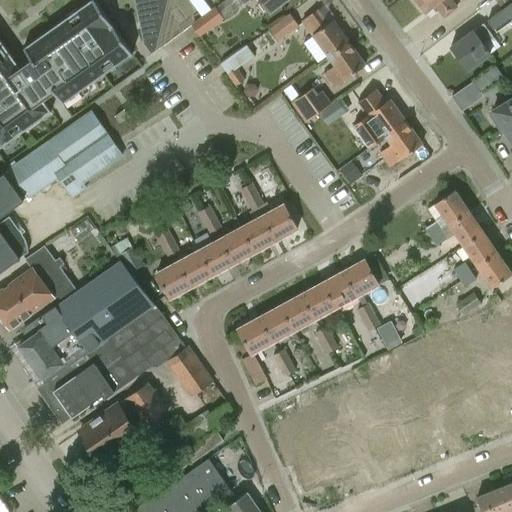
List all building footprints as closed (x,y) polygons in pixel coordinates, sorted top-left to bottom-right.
[(0,145),(1,146),(3,145),(13,138),(39,119),(49,112),(51,111),(42,99),(54,91),(62,103),(64,101),(76,93),(119,63),(131,54),(132,53),(94,0),(89,0),(78,9),(66,17),(23,47),(32,59),(20,67),(0,38),(0,145)] [(134,0),(143,44),(151,54),(156,50),(167,0),(134,0)] [(243,0),(245,2),(248,0),(262,0),(272,11),(286,0),(243,0)] [(456,7),(450,0),(414,0),(425,12),(434,5),(444,17),(456,7)] [(496,33),(511,20),(511,0),(502,8),(486,20),(496,33)] [(511,0),(495,0),(502,8),(511,0)] [(211,9),(206,3),(197,10),(201,16),(211,9)] [(328,57),(348,43),(332,20),(330,22),(319,7),(301,20),(328,57)] [(215,8),(194,24),(201,33),(222,17),(215,8)] [(298,25),(290,14),(270,29),(278,40),(298,25)] [(466,70),(489,54),(500,46),(483,23),(450,47),(466,70)] [(365,65),(348,43),(328,57),(334,65),(322,73),(333,88),(365,65)] [(246,45),(221,64),(228,74),(237,67),(254,55),(246,45)] [(129,91),(135,100),(144,94),(151,105),(184,83),(171,63),(129,91)] [(237,67),(228,74),(236,85),(245,78),(237,67)] [(479,93),(502,77),(495,67),(472,82),(479,93)] [(313,87),(302,95),(316,114),(331,103),(322,90),(317,94),(313,87)] [(385,136),(405,122),(389,99),(387,100),(377,87),(364,96),(373,110),(369,113),(385,136)] [(328,124),(349,109),(342,98),(321,113),(328,124)] [(511,98),(492,111),(511,144),(511,98)] [(124,108),(114,116),(119,123),(129,116),(124,108)] [(9,171),(29,197),(58,177),(74,199),(87,190),(83,185),(123,156),(91,113),(9,171)] [(421,145),(405,122),(385,136),(390,144),(379,152),(389,167),(421,145)] [(350,160),(339,168),(350,184),(362,175),(350,160)] [(0,177),(0,217),(29,197),(9,171),(0,177)] [(246,186),(276,242),(297,230),(283,204),(271,211),(266,203),(263,204),(252,183),(246,186)] [(253,221),(241,227),(255,253),(276,242),(246,186),(239,189),(251,211),(248,212),(253,221)] [(448,225),(469,211),(454,190),(434,204),(448,225)] [(203,208),(215,230),(221,227),(210,205),(203,208)] [(209,233),(215,230),(203,208),(197,212),(209,233)] [(448,225),(462,246),(483,232),(469,211),(448,225)] [(9,218),(0,223),(0,273),(28,254),(25,241),(9,218)] [(424,228),(430,238),(442,230),(435,220),(424,228)] [(241,227),(220,239),(234,264),(255,253),(241,227)] [(161,231),(173,253),(179,249),(168,228),(161,231)] [(442,230),(430,238),(436,246),(447,238),(442,230)] [(167,256),(173,253),(161,231),(155,234),(167,256)] [(483,232),(462,246),(477,267),(497,253),(483,232)] [(110,246),(117,257),(120,255),(130,272),(142,265),(131,247),(132,247),(126,237),(110,246)] [(220,239),(199,250),(213,276),(234,264),(220,239)] [(54,297),(58,304),(77,290),(59,266),(64,263),(59,257),(54,260),(44,246),(26,259),(33,268),(0,291),(0,314),(2,317),(0,320),(5,327),(9,327),(10,328),(54,297)] [(199,250),(178,261),(191,287),(213,276),(199,250)] [(511,274),(497,253),(477,267),(491,288),(511,274)] [(44,376),(47,382),(155,307),(120,260),(77,290),(58,304),(32,322),(39,331),(18,346),(41,378),(44,376)] [(343,271),(357,297),(379,285),(365,260),(343,271)] [(170,299),(191,287),(178,261),(156,273),(170,299)] [(453,269),(459,278),(470,270),(464,261),(453,269)] [(476,279),(470,270),(459,278),(465,287),(476,279)] [(343,271),(322,283),(335,308),(357,297),(343,271)] [(322,283),(300,295),(314,320),(335,308),(322,283)] [(481,304),(473,291),(456,303),(463,315),(481,304)] [(300,295),(279,306),(293,331),(314,320),(300,295)] [(368,303),(363,306),(374,327),(380,323),(368,303)] [(509,313),(504,303),(497,306),(502,317),(509,313)] [(279,306),(258,318),(271,343),(293,331),(279,306)] [(369,330),(374,327),(363,306),(357,309),(369,330)] [(502,317),(497,306),(491,309),(496,320),(502,317)] [(155,307),(47,382),(53,390),(73,418),(103,396),(105,399),(149,367),(154,368),(165,361),(186,346),(166,321),(156,308),(155,307)] [(496,320),(491,309),(484,312),(489,323),(496,320)] [(489,323),(484,312),(477,316),(482,326),(489,323)] [(482,326),(477,316),(470,319),(476,330),(482,326)] [(253,354),(271,343),(258,318),(236,330),(249,355),(253,354)] [(390,346),(404,341),(396,320),(382,325),(390,346)] [(327,326),(321,329),(332,350),(338,347),(327,326)] [(326,353),(332,350),(321,329),(315,332),(326,353)] [(494,363),(511,394),(511,337),(505,342),(511,353),(494,363)] [(198,361),(186,346),(165,361),(191,398),(213,383),(198,361)] [(284,348),(278,352),(290,373),(296,370),(284,348)] [(284,376),(290,373),(278,352),(272,355),(284,376)] [(249,355),(242,359),(256,384),(266,379),(253,354),(249,355)] [(370,361),(375,372),(382,368),(377,358),(370,361)] [(375,372),(370,361),(363,364),(369,375),(375,372)] [(369,375),(363,364),(357,367),(362,378),(369,375)] [(362,378),(357,367),(350,371),(355,381),(362,378)] [(355,381),(350,371),(343,374),(348,385),(355,381)] [(348,385),(343,374),(337,377),(342,388),(348,385)] [(342,388),(337,377),(330,380),(335,391),(342,388)] [(335,391),(330,380),(323,384),(328,394),(335,391)] [(164,422),(160,416),(167,411),(148,383),(78,432),(98,460),(100,458),(106,466),(125,453),(119,445),(146,426),(150,432),(164,422)] [(328,394),(323,384),(316,387),(322,398),(328,394)] [(322,398),(316,387),(310,390),(315,401),(322,398)] [(315,401),(310,390),(303,393),(308,404),(315,401)] [(357,417),(375,463),(431,440),(413,395),(394,402),(389,391),(372,398),(376,409),(357,417)] [(308,404),(303,393),(296,397),(301,407),(308,404)] [(182,453),(215,429),(233,417),(226,402),(210,413),(208,410),(186,424),(179,414),(163,426),(182,453)] [(306,438),(286,445),(305,491),(361,468),(343,423),(323,431),(319,419),(301,426),(306,438)] [(215,429),(182,453),(190,464),(223,441),(215,429)] [(133,511),(199,511),(222,496),(229,491),(207,460),(133,511)] [(511,483),(498,489),(507,511),(510,511),(511,511),(511,483)] [(482,511),(507,511),(498,489),(476,497),(482,511)] [(229,491),(222,496),(229,505),(223,509),(225,511),(260,511),(247,492),(235,500),(229,491)]
